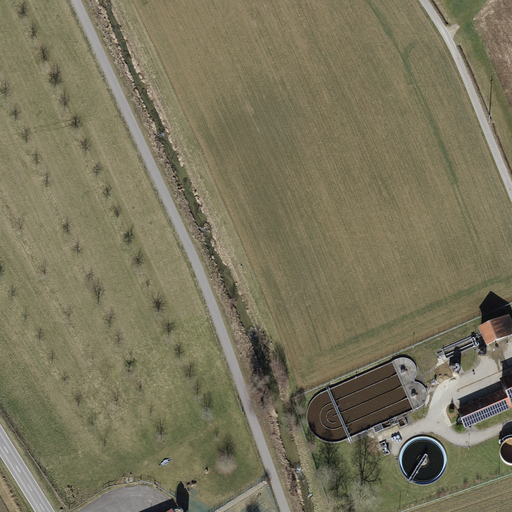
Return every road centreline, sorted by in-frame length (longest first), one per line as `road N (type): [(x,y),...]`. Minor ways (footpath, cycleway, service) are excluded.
road 1 (track): [(423,0),(447,37),(511,194)]
road 2 (track): [(511,361),(449,386),(438,409),(441,428),(464,445),(511,426)]
